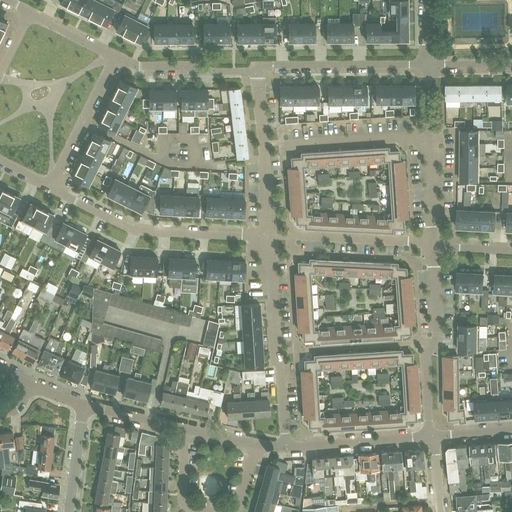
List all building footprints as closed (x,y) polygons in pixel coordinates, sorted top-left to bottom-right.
[(61,0),(60,3),(71,9),(75,0),(61,0)] [(89,0),(75,0),(71,9),(83,14),(89,0)] [(89,0),(83,14),(94,20),(103,1),(103,0),(89,0)] [(103,0),(103,1),(94,20),(105,26),(110,16),(115,19),(123,4),(113,0),(103,0)] [(380,0),(381,13),(387,13),(396,13),(408,12),(407,0),(380,0)] [(127,37),(137,18),(125,12),(116,31),(127,37)] [(396,30),(397,30),(397,41),(408,41),(408,12),(396,13),(396,30)] [(339,42),(352,41),(352,25),(358,25),(358,13),(352,13),(352,23),(339,23),(339,42)] [(358,13),(358,25),(366,25),(366,41),(379,41),(379,30),(380,30),(380,20),(366,20),(366,13),(358,13)] [(262,17),(262,23),(262,42),(275,42),(275,23),(275,17),(262,17)] [(137,18),(127,37),(139,42),(148,24),(137,18)] [(326,23),(326,42),(339,42),(339,23),(339,18),(327,18),(327,23),(326,23)] [(179,42),(192,42),(192,21),(179,21),(179,24),(179,42)] [(250,24),(250,42),(262,42),(262,23),(250,24)] [(301,23),(288,23),(288,42),(301,42),(301,23)] [(301,42),(314,42),(314,23),(301,23),(301,42)] [(167,24),(154,24),(154,42),(167,42),(167,24)] [(167,42),(179,42),(179,24),(167,24),(167,42)] [(216,24),(203,24),(203,42),(216,42),(216,24)] [(216,24),(216,42),(229,42),(229,24),(216,24)] [(250,42),(250,24),(237,24),(237,42),(250,42)] [(396,30),(380,30),(379,30),(379,41),(397,41),(397,30),(396,30)] [(131,99),(137,88),(120,79),(115,91),(131,99)] [(293,104),(293,111),(305,111),(305,104),(305,85),(293,86),(293,104)] [(305,104),(318,104),(318,85),(305,85),(305,104)] [(341,85),(328,85),(328,106),(341,106),(341,104),(341,85)] [(341,85),(341,104),(341,106),(341,111),(353,111),(353,104),(353,85),(341,85)] [(353,104),(366,104),(366,85),(353,85),(353,104)] [(389,85),(376,85),(376,104),(389,103),(389,85)] [(401,85),(389,85),(389,103),(401,103),(401,85)] [(401,103),(414,103),(414,85),(401,85),(401,103)] [(446,99),(446,106),(460,106),(460,99),(460,85),(446,85),(446,99)] [(460,85),(460,99),(474,99),(473,85),(460,85)] [(487,85),(473,85),(474,99),(487,99),(487,85)] [(502,99),(502,85),(487,85),(487,99),(502,99)] [(293,86),(280,86),(280,104),(293,104),(293,86)] [(228,89),(230,103),(241,102),(240,87),(228,89)] [(162,89),(149,89),(149,108),(162,108),(162,89)] [(162,108),(162,110),(163,110),(163,117),(174,117),(174,110),(175,110),(175,89),(162,89),(162,108)] [(181,112),(181,114),(194,114),(194,110),(194,108),(194,89),(181,89),(181,108),(181,112)] [(194,108),(194,110),(207,110),(207,108),(207,103),(207,98),(207,89),(194,89),(194,108)] [(115,91),(109,102),(126,110),(131,99),(115,91)] [(122,123),(128,111),(126,110),(109,102),(103,113),(122,123)] [(230,103),(220,104),(220,110),(230,109),(231,117),(243,116),(241,102),(230,103)] [(103,113),(98,125),(117,134),(122,123),(103,113)] [(233,131),(245,129),(243,116),(231,117),(233,131)] [(493,121),(493,130),(502,130),(502,121),(493,121)] [(178,133),(186,133),(186,122),(178,122),(178,133)] [(233,131),(235,144),(246,143),(245,129),(233,131)] [(460,143),(479,143),(479,130),(461,130),(460,143)] [(94,132),(88,144),(105,152),(111,155),(116,143),(111,141),(110,140),(94,132)] [(246,143),(235,144),(236,158),(248,157),(246,143)] [(460,143),(460,155),(479,155),(479,143),(460,143)] [(88,144),(83,155),(99,163),(105,152),(88,144)] [(129,150),(123,147),(117,158),(123,161),(129,150)] [(388,147),(383,148),(384,163),(389,163),(389,167),(404,166),(403,161),(399,161),(398,151),(388,152),(388,147)] [(383,148),(368,149),(369,164),(384,163),(383,148)] [(352,150),(353,165),(369,164),(368,149),(352,150)] [(338,166),(353,165),(352,150),(337,151),(338,166)] [(322,167),(338,166),(337,151),(321,152),(322,167)] [(307,153),(308,168),(322,167),(321,152),(307,153)] [(292,168),(288,169),(288,173),(303,173),(303,168),(308,168),(307,153),(301,153),(301,157),(291,158),(292,168)] [(94,174),(99,163),(83,155),(77,166),(94,174)] [(460,167),(479,167),(479,155),(460,155),(460,167)] [(77,166),(71,177),(88,186),(94,174),(77,166)] [(389,167),(390,182),(404,181),(404,166),(389,167)] [(460,167),(460,180),(479,181),(479,167),(460,167)] [(303,173),(288,173),(290,192),(305,190),(303,173)] [(126,184),(115,178),(106,195),(118,201),(126,184)] [(405,196),(404,181),(390,182),(391,197),(405,196)] [(185,196),(184,214),(197,215),(198,208),(198,196),(198,194),(199,188),(198,188),(198,182),(187,182),(187,188),(186,187),(185,196)] [(118,201),(129,206),(137,189),(126,184),(118,201)] [(137,189),(129,206),(141,212),(142,209),(144,206),(154,211),(155,190),(152,190),(140,184),(137,189)] [(291,209),(306,209),(305,190),(290,192),(291,209)] [(219,197),(218,216),(231,216),(231,198),(232,192),(220,191),(220,195),(220,197),(219,197)] [(0,207),(0,221),(11,227),(17,215),(12,212),(19,198),(8,192),(0,207)] [(231,198),(231,216),(243,217),(244,199),(244,192),(232,192),(231,198)] [(172,214),(173,195),(160,194),(159,213),(172,214)] [(218,216),(219,197),(220,197),(220,195),(206,194),(205,215),(218,216)] [(172,214),(184,214),(185,196),(173,195),(172,214)] [(391,197),(392,213),(407,212),(405,196),(391,197)] [(18,220),(15,228),(22,232),(26,224),(32,227),(42,209),(30,203),(21,222),(18,220)] [(28,235),(28,237),(39,242),(40,240),(46,243),(49,236),(55,225),(49,222),(52,217),(53,215),(42,209),(32,227),(28,235)] [(306,209),(291,209),(291,215),(296,214),(296,217),(296,223),(305,224),(305,228),(311,228),(311,214),(307,214),(306,209)] [(470,228),(470,210),(457,209),(456,228),(470,228)] [(483,211),(470,210),(470,228),(482,229),(483,211)] [(483,211),(482,229),(495,230),(496,211),(483,211)] [(388,217),(386,232),(392,232),(392,228),(403,229),(403,218),(403,217),(407,217),(407,212),(392,213),(392,218),(388,217)] [(325,214),(311,214),(311,228),(325,229),(325,214)] [(340,230),(341,215),(325,214),(325,229),(340,230)] [(356,216),(341,215),(340,230),(356,230),(356,216)] [(372,217),(356,216),(356,230),(371,231),(372,217)] [(388,217),(372,217),(371,231),(386,232),(388,217)] [(55,225),(49,236),(55,239),(52,244),(64,250),(66,244),(75,228),(76,226),(69,222),(68,224),(63,222),(60,228),(55,225)] [(63,251),(63,252),(74,257),(75,256),(80,259),(85,249),(80,246),(85,236),(86,234),(75,228),(66,244),(64,250),(63,251)] [(85,249),(80,259),(86,261),(85,262),(97,268),(100,261),(109,245),(97,239),(91,236),(90,238),(85,249)] [(100,261),(112,267),(120,251),(109,245),(100,261)] [(144,256),(131,255),(130,276),(143,277),(143,275),(144,256)] [(143,275),(156,275),(157,257),(144,256),(143,275)] [(181,276),(182,258),(169,257),(168,276),(169,276),(169,281),(181,282),(181,276)] [(194,277),(195,259),(182,258),(181,276),(181,282),(181,284),(197,285),(197,277),(194,277)] [(220,260),(207,259),(206,278),(219,278),(220,260)] [(299,274),(295,274),(295,280),(310,279),(310,274),(315,274),(315,259),(310,259),(309,263),(298,262),(299,274)] [(329,275),(330,260),(315,259),(315,274),(329,275)] [(231,279),(232,261),(220,260),(219,278),(231,279)] [(345,276),(346,261),(330,260),(329,275),(345,276)] [(231,279),(244,280),(245,261),(232,261),(231,279)] [(345,276),(360,277),(361,261),(346,261),(345,276)] [(376,277),(376,262),(361,261),(360,277),(376,277)] [(391,278),(392,263),(376,262),(376,277),(391,278)] [(392,263),(391,278),(396,278),(396,283),(411,282),(410,276),(406,277),(405,268),(397,267),(397,263),(392,263)] [(72,276),(70,280),(78,284),(80,279),(76,277),(79,272),(75,270),(72,276)] [(11,281),(14,275),(4,271),(1,277),(11,281)] [(471,273),(458,272),(457,293),(470,293),(471,273)] [(471,273),(470,293),(482,294),(482,310),(488,310),(489,290),(483,290),(484,273),(471,273)] [(509,274),(495,274),(494,295),(508,295),(509,274)] [(295,280),(296,295),(311,294),(310,279),(295,280)] [(412,300),(412,298),(411,282),(396,283),(398,301),(412,300)] [(67,295),(65,299),(67,300),(69,296),(76,299),(81,287),(72,283),(67,295)] [(83,285),(83,286),(78,298),(80,299),(82,294),(92,298),(93,287),(83,285)] [(58,296),(64,299),(67,292),(58,287),(54,294),(58,296)] [(92,298),(92,307),(106,311),(108,305),(93,287),(92,298)] [(117,294),(93,287),(108,305),(113,306),(117,294)] [(50,303),(54,294),(42,288),(37,297),(50,303)] [(122,296),(117,294),(113,306),(118,308),(122,296)] [(311,294),(296,295),(297,310),(312,309),(311,294)] [(122,296),(118,308),(124,309),(128,297),(122,296)] [(133,299),(128,297),(124,309),(129,311),(133,299)] [(138,300),(133,299),(129,311),(135,312),(138,300)] [(140,314),(143,302),(138,300),(135,312),(140,314)] [(413,318),(412,302),(412,300),(398,301),(399,319),(413,318)] [(149,303),(143,302),(140,314),(146,315),(149,303)] [(155,305),(149,303),(146,315),(151,317),(155,305)] [(242,317),(260,316),(259,303),(258,303),(242,304),(241,304),(242,317)] [(151,317),(157,319),(160,307),(155,305),(151,317)] [(92,307),(92,308),(92,313),(104,317),(106,311),(92,307)] [(165,308),(160,307),(157,319),(162,320),(165,308)] [(170,323),(173,323),(176,312),(174,311),(165,308),(162,320),(170,323)] [(312,309),(297,310),(298,325),(313,324),(312,309)] [(0,336),(10,317),(13,313),(7,310),(3,319),(4,320),(0,327),(0,336)] [(176,312),(173,323),(179,324),(181,313),(176,312)] [(102,323),(104,317),(92,313),(91,333),(102,323)] [(243,329),(260,328),(260,316),(242,317),(243,329)] [(10,317),(0,336),(0,344),(8,349),(14,337),(8,334),(15,320),(10,317)] [(11,351),(22,356),(34,334),(40,322),(34,318),(27,331),(23,329),(18,339),(11,351)] [(399,323),(395,324),(395,338),(401,338),(400,334),(410,333),(410,323),(414,323),(413,318),(399,319),(399,323)] [(208,320),(206,329),(217,332),(219,323),(208,320)] [(108,325),(102,323),(91,333),(102,336),(105,337),(108,325)] [(298,325),(298,330),(303,330),(303,340),(313,339),(313,344),(319,343),(318,329),(318,324),(313,324),(298,325)] [(379,325),(380,339),(395,338),(394,324),(379,325)] [(110,339),(113,326),(108,325),(105,337),(110,339)] [(364,326),(365,340),(380,339),(379,325),(364,326)] [(459,325),(459,338),(480,338),(487,338),(487,326),(480,326),(480,325),(459,325)] [(110,339),(116,340),(119,328),(113,326),(110,339)] [(348,327),(349,341),(365,340),(364,326),(348,327)] [(333,328),(334,342),(349,341),(348,327),(333,328)] [(124,329),(119,328),(116,340),(121,342),(124,329)] [(243,341),(261,340),(260,328),(243,329),(243,341)] [(318,329),(319,343),(334,342),(333,328),(318,329)] [(121,342),(126,343),(130,331),(124,329),(121,342)] [(213,348),(215,339),(217,332),(206,329),(202,345),(213,348)] [(135,332),(130,331),(126,343),(132,345),(135,332)] [(141,334),(135,332),(132,345),(137,346),(141,334)] [(91,333),(91,340),(96,343),(103,341),(102,336),(91,333)] [(40,350),(38,349),(44,339),(34,334),(22,356),(33,362),(40,350)] [(137,346),(143,348),(146,335),(141,334),(137,346)] [(151,337),(146,335),(143,348),(148,349),(151,337)] [(154,351),(157,338),(151,337),(148,349),(154,351)] [(43,367),(47,369),(58,342),(49,338),(37,365),(39,365),(39,366),(42,368),(43,367)] [(162,340),(157,338),(154,351),(162,353),(164,347),(161,346),(162,340)] [(459,338),(459,351),(479,351),(480,338),(459,338)] [(244,353),(262,352),(261,340),(243,341),(244,353)] [(64,344),(60,342),(58,342),(47,369),(50,370),(50,372),(53,373),(55,372),(56,373),(63,358),(58,356),(64,344)] [(185,354),(195,356),(197,344),(188,342),(185,354)] [(69,378),(81,351),(76,348),(70,361),(66,359),(60,374),(61,374),(62,376),(64,377),(65,377),(66,377),(67,376),(69,377),(69,378)] [(396,350),(381,351),(382,366),(397,365),(396,350)] [(401,350),(396,350),(397,365),(402,365),(402,370),(417,369),(416,363),(412,363),(412,353),(402,354),(401,350)] [(86,353),(81,351),(69,378),(70,377),(72,378),(72,379),(73,380),(73,381),(75,382),(77,382),(78,382),(85,367),(81,366),(86,353)] [(381,351),(365,352),(366,367),(382,366),(381,351)] [(246,365),(262,364),(263,364),(262,352),(244,353),(244,355),(243,357),(243,361),(245,363),(245,365),(246,365)] [(365,352),(350,353),(351,368),(366,367),(365,352)] [(351,368),(350,353),(335,354),(335,369),(351,368)] [(484,367),(484,370),(489,370),(489,367),(489,363),(497,363),(496,353),(490,354),(488,354),(484,354),(484,360),(483,360),(483,362),(484,367)] [(335,354),(320,355),(321,370),(322,370),(335,369),(335,354)] [(305,370),(301,371),(301,376),(316,375),(317,377),(321,376),(321,377),(322,377),(323,376),(322,370),(321,370),(320,355),(314,356),(314,360),(304,360),(305,370)] [(459,356),(444,356),(444,372),(459,372),(459,356)] [(118,370),(123,372),(127,358),(121,357),(118,370)] [(132,359),(127,358),(123,372),(129,373),(132,359)] [(95,369),(92,380),(91,387),(99,389),(99,388),(103,389),(102,390),(103,390),(107,372),(108,365),(104,364),(102,371),(95,369)] [(229,369),(226,381),(239,384),(238,371),(229,369)] [(403,387),(418,386),(417,369),(402,370),(403,387)] [(253,376),(265,375),(265,370),(242,371),(242,380),(253,380),(253,376)] [(119,375),(107,372),(103,390),(103,389),(107,390),(107,391),(115,393),(116,387),(119,375)] [(122,395),(134,398),(139,380),(140,373),(135,372),(133,379),(127,377),(122,395)] [(459,387),(459,372),(444,372),(444,387),(459,387)] [(265,383),(265,375),(253,376),(253,380),(253,384),(265,383)] [(316,375),(301,376),(302,394),(318,393),(317,377),(316,375)] [(86,386),(87,380),(88,378),(83,376),(82,377),(80,383),(86,386)] [(495,397),(487,397),(487,400),(488,400),(489,418),(501,417),(499,389),(498,377),(491,378),(492,393),(494,393),(495,397)] [(149,392),(153,393),(156,379),(152,378),(151,383),(139,380),(134,398),(147,401),(149,392)] [(160,404),(171,407),(174,394),(177,382),(173,381),(171,387),(164,385),(160,404)] [(177,382),(174,394),(171,407),(183,409),(186,397),(187,391),(188,385),(177,382)] [(187,391),(186,397),(183,409),(194,412),(200,387),(196,386),(194,393),(187,391)] [(404,405),(419,405),(418,386),(403,387),(403,389),(404,405)] [(223,392),(200,387),(194,412),(206,415),(209,403),(220,406),(223,392)] [(445,402),(459,402),(459,387),(444,387),(445,402)] [(511,388),(499,389),(501,417),(511,416),(511,388)] [(254,400),(255,416),(269,415),(268,391),(261,392),(261,399),(254,400)] [(247,401),(241,401),(241,417),(255,416),(254,400),(254,392),(247,393),(247,401)] [(228,418),(241,417),(241,401),(240,393),(233,394),(234,402),(227,402),(228,418)] [(318,393),(302,394),(303,396),(304,412),(319,411),(319,409),(322,409),(324,407),(324,403),(318,403),(318,395),(318,393)] [(487,400),(467,401),(467,409),(475,409),(476,419),(489,418),(488,400),(487,400)] [(445,402),(445,408),(449,408),(449,419),(460,418),(461,422),(466,421),(466,420),(464,407),(460,408),(459,402),(445,402)] [(405,410),(400,410),(401,425),(406,425),(406,420),(416,420),(415,410),(419,409),(419,405),(404,405),(405,410)] [(400,410),(385,411),(386,426),(401,425),(400,410)] [(319,411),(304,412),(304,417),(308,417),(309,427),(319,426),(319,430),(325,430),(324,415),(319,416),(319,411)] [(385,411),(369,412),(370,427),(386,426),(385,411)] [(354,413),(355,428),(370,427),(369,412),(354,413)] [(354,413),(338,414),(339,429),(355,428),(354,413)] [(324,415),(325,430),(339,429),(338,414),(324,415)] [(30,450),(33,451),(51,453),(55,427),(39,425),(38,434),(42,434),(42,438),(41,444),(37,444),(37,447),(30,446),(30,450)] [(108,432),(105,444),(117,446),(119,436),(124,436),(124,435),(126,428),(115,426),(114,433),(108,432)] [(132,430),(129,442),(135,443),(136,438),(138,431),(132,430)] [(145,445),(146,445),(147,441),(148,439),(148,438),(149,434),(148,434),(141,432),(138,443),(136,454),(144,455),(145,449),(145,445)] [(0,434),(0,435),(4,463),(9,462),(8,454),(9,454),(8,447),(14,446),(12,433),(0,434)] [(147,441),(146,445),(150,445),(150,456),(156,456),(168,457),(169,445),(156,444),(157,436),(149,434),(148,438),(148,439),(147,441)] [(501,481),(501,484),(502,490),(511,489),(511,482),(511,479),(511,469),(508,442),(495,443),(497,459),(501,459),(501,460),(506,459),(507,480),(501,481)] [(495,443),(487,444),(490,474),(494,473),(497,462),(497,459),(495,443)] [(105,444),(103,455),(115,457),(116,451),(123,452),(124,447),(117,446),(105,444)] [(487,444),(479,445),(480,463),(485,463),(486,478),(490,478),(490,474),(487,444)] [(471,445),(471,447),(473,475),(478,474),(477,463),(480,463),(479,445),(471,445)] [(461,493),(461,491),(456,446),(449,447),(446,450),(451,494),(461,493)] [(457,446),(456,446),(461,491),(467,491),(465,467),(469,466),(467,446),(457,446)] [(413,450),(416,480),(417,492),(410,492),(411,498),(427,497),(426,486),(422,486),(421,475),(425,475),(424,467),(422,451),(420,449),(413,450)] [(413,450),(404,451),(404,453),(406,469),(410,469),(411,480),(416,480),(413,450)] [(26,467),(25,473),(36,474),(37,468),(43,468),(49,469),(51,453),(33,451),(31,464),(26,463),(26,464),(26,467)] [(390,452),(393,479),(394,489),(399,489),(397,468),(402,468),(400,454),(400,451),(390,452)] [(390,452),(381,453),(382,456),(383,469),(387,469),(389,490),(394,489),(393,479),(390,452)] [(377,453),(368,454),(370,481),(371,485),(375,485),(375,481),(374,470),(379,469),(377,453)] [(360,470),(355,471),(355,472),(356,479),(365,479),(366,492),(371,491),(371,485),(370,481),(368,454),(359,455),(359,458),(360,470)] [(121,458),(115,457),(103,455),(101,467),(113,469),(114,463),(120,464),(121,458)] [(168,468),(168,457),(150,456),(150,459),(155,460),(155,468),(168,468)] [(334,464),(335,474),(339,474),(340,489),(345,489),(342,456),(331,457),(331,464),(334,464)] [(352,456),(342,456),(345,489),(345,493),(350,493),(349,478),(354,478),(353,471),(352,458),(352,456)] [(331,457),(321,458),(324,487),(324,486),(329,486),(328,475),(335,474),(334,464),(331,464),(331,457)] [(307,464),(305,483),(312,482),(314,482),(314,481),(319,480),(319,482),(319,483),(320,487),(320,489),(320,490),(323,489),(325,489),(324,486),(324,487),(321,458),(312,459),(313,463),(307,464)] [(282,482),(284,474),(287,464),(271,459),(270,465),(267,464),(264,476),(282,482)] [(101,467),(99,478),(111,480),(112,475),(121,477),(122,471),(113,469),(101,467)] [(301,485),(303,472),(303,467),(296,467),(293,484),(301,485)] [(149,479),(168,480),(168,468),(155,468),(149,468),(149,479)] [(1,492),(13,493),(15,478),(3,476),(1,492)] [(264,476),(261,487),(279,493),(282,482),(264,476)] [(115,493),(118,482),(111,480),(99,478),(97,490),(109,492),(115,493)] [(154,491),(167,492),(168,480),(149,479),(149,491),(154,491)] [(43,490),(42,492),(42,495),(57,498),(57,496),(59,496),(59,491),(58,490),(59,488),(59,484),(29,480),(27,487),(31,488),(31,489),(31,490),(35,491),(36,490),(36,489),(43,490)] [(491,491),(502,490),(501,484),(501,481),(501,480),(490,481),(490,483),(491,485),(491,491)] [(257,499),(275,504),(276,503),(276,504),(279,493),(261,487),(257,499)] [(292,496),(295,497),(300,498),(301,489),(294,487),(292,496)] [(112,505),(112,507),(120,508),(121,502),(114,501),(115,498),(108,496),(109,492),(97,490),(94,502),(107,504),(112,505)] [(147,503),(167,504),(167,492),(154,491),(149,491),(147,491),(147,503)] [(459,506),(459,507),(476,505),(476,500),(488,499),(488,494),(458,496),(458,500),(457,502),(457,505),(459,506)] [(261,511),(273,511),(275,504),(257,499),(254,510),(261,511)] [(44,511),(45,509),(41,509),(42,503),(38,502),(19,500),(18,507),(25,508),(24,511),(44,511)] [(166,511),(167,504),(147,503),(146,511),(166,511)]
